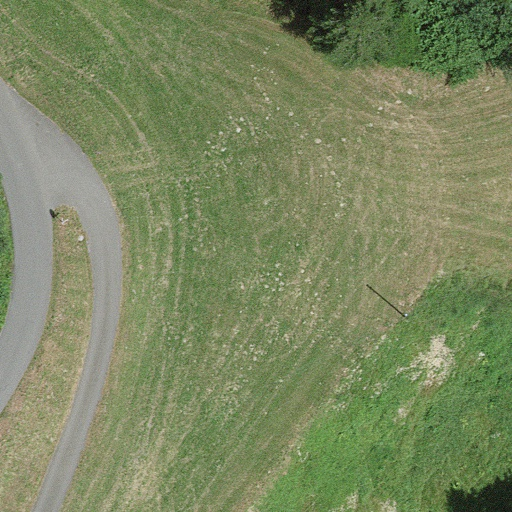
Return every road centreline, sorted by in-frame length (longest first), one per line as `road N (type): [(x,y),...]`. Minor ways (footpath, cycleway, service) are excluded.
road 1 (track): [(48,511),(102,342),(106,245),(86,187),(70,168),(1,126)]
road 2 (unclassified): [(0,382),(29,305),(34,251),(28,194),(0,124)]
